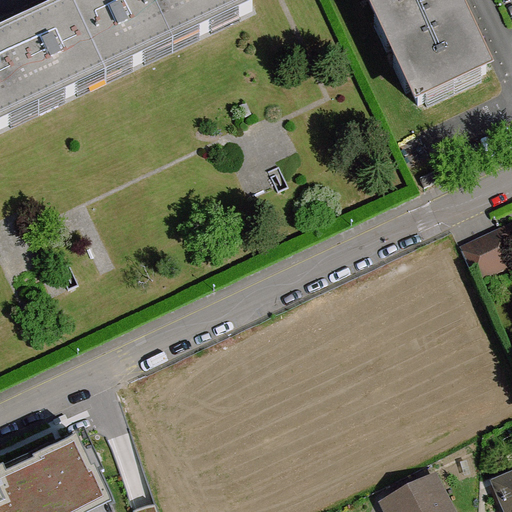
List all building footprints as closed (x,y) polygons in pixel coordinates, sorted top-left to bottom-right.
[(103,0),(9,44),(0,48),(0,130),(246,16),(238,0),(103,0)] [(355,0),(408,113),(476,81),(438,0),(355,0)] [(436,183),(432,173),(419,179),(424,189),(436,183)] [(511,225),(461,250),(476,280),(511,262),(511,255),(506,242),(511,238),(511,225)] [(0,511),(115,511),(91,458),(88,459),(80,442),(55,454),(55,453),(0,477),(0,511)] [(511,511),(511,476),(493,484),(504,511),(511,511)] [(451,511),(434,479),(383,506),(385,511),(451,511)]
